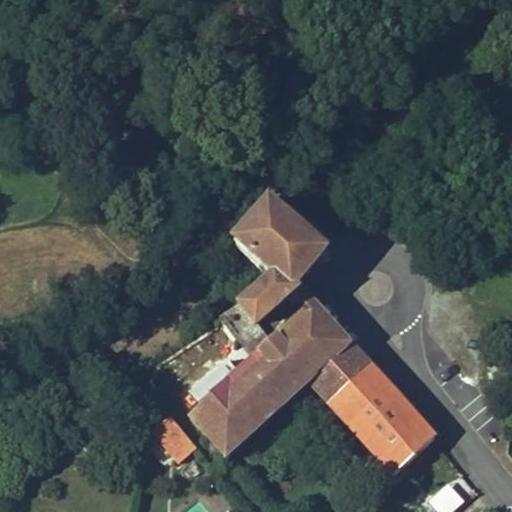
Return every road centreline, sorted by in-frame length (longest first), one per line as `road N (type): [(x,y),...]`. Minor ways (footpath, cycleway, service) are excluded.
road 1 (residential): [(403,305),(401,267),(384,258),(365,261),(349,293),(359,310),(377,317)]
road 2 (residential): [(417,372),(511,490)]
